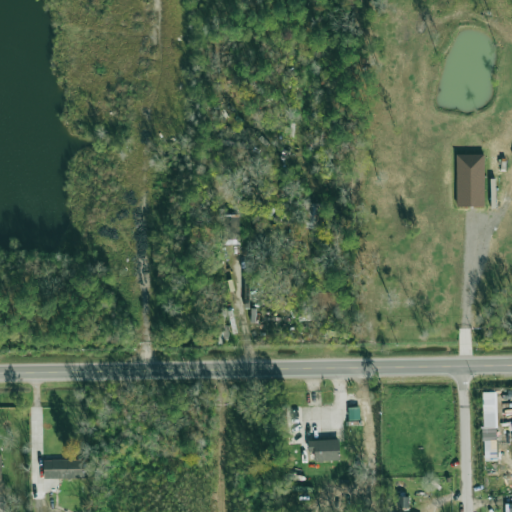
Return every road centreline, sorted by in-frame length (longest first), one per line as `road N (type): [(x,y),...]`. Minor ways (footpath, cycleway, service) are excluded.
road 1 (secondary): [(511,363),(0,372)]
road 2 (residential): [(471,511),(468,364)]
